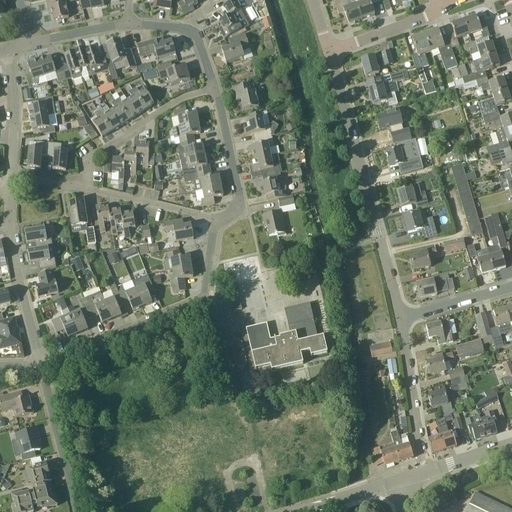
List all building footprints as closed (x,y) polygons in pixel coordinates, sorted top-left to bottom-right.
[(69,18),(68,18),(66,4),(80,1),(79,0),(53,0),(46,2),(48,11),(51,10),(54,21),(69,18)] [(88,0),(79,0),(80,1),(82,11),(91,9),(88,0)] [(88,0),(91,9),(104,6),(103,1),(109,0),(88,0)] [(146,0),(146,1),(154,2),(153,7),(171,10),(172,0),(146,0)] [(198,4),(195,0),(182,0),(183,2),(178,5),(183,16),(194,10),(193,7),(198,4)] [(225,19),(219,22),(242,11),(253,5),(250,0),(248,0),(239,5),(236,0),(235,0),(223,0),(222,1),(225,6),(223,7),(226,12),(223,14),(225,19)] [(363,20),(356,5),(354,0),(342,0),(334,3),(338,15),(344,13),(349,25),(363,20)] [(376,1),(375,0),(361,0),(362,2),(356,5),(363,20),(375,15),(370,3),(376,1)] [(391,9),(387,0),(381,0),(385,11),(391,9)] [(245,30),(245,29),(236,14),(242,11),(219,22),(222,27),(219,29),(224,40),(230,37),(231,37),(245,30)] [(463,21),(468,36),(481,31),(478,22),(476,17),(463,21)] [(263,20),(266,31),(273,28),(270,18),(263,20)] [(458,40),(468,36),(463,21),(451,25),(454,35),(448,37),(452,50),(460,47),(458,40)] [(245,35),(239,37),(238,35),(246,32),(245,30),(231,37),(232,39),(228,40),(231,48),(221,51),(226,64),(244,58),(245,60),(253,58),(250,49),(245,35)] [(447,37),(449,43),(443,45),(438,30),(426,34),(432,53),(438,51),(445,71),(458,67),(452,50),(448,37),(447,37)] [(488,31),(481,33),(483,39),(490,37),(488,31)] [(425,55),(432,53),(426,34),(412,39),(418,54),(411,56),(416,71),(429,67),(425,55)] [(141,58),(156,54),(157,59),(176,54),(172,41),(164,44),(162,38),(137,46),(141,58)] [(120,41),(106,45),(110,57),(105,59),(109,71),(112,81),(118,79),(113,65),(123,62),(126,72),(137,68),(131,49),(124,52),(120,41)] [(492,43),(477,48),(475,42),(464,45),(467,54),(470,53),(473,62),(473,63),(481,61),(496,56),(492,43)] [(93,76),(85,50),(80,51),(79,48),(73,50),(83,79),(89,77),(89,78),(93,76)] [(105,59),(104,57),(99,59),(96,50),(91,51),(90,48),(85,50),(93,76),(109,71),(105,59)] [(83,79),(73,50),(68,51),(69,55),(64,56),(67,65),(62,67),(66,81),(72,79),(73,82),(83,79)] [(377,68),(385,66),(392,64),(389,52),(382,54),(382,55),(374,58),(374,57),(361,61),(365,77),(379,73),(377,68)] [(496,56),(481,61),(473,63),(474,69),(476,74),(462,78),(462,79),(461,79),(463,86),(476,82),(487,78),(484,71),(499,67),(496,56)] [(66,81),(62,67),(54,69),(51,60),(50,57),(39,61),(44,77),(46,83),(57,80),(58,83),(66,81)] [(38,59),(38,58),(28,62),(27,64),(28,64),(33,79),(27,81),(29,87),(35,85),(37,85),(38,79),(44,77),(39,61),(38,59)] [(157,68),(160,81),(168,78),(171,87),(190,81),(186,67),(173,70),(171,64),(157,68)] [(139,74),(146,72),(144,65),(137,67),(139,74)] [(145,82),(151,80),(149,72),(143,74),(145,82)] [(373,105),(383,103),(386,102),(387,108),(398,105),(394,94),(392,84),(396,83),(404,81),(402,73),(375,80),(377,87),(369,89),(373,105)] [(487,78),(476,82),(478,87),(478,88),(481,87),(482,92),(491,89),(493,95),(507,91),(503,79),(489,84),(487,78)] [(463,87),(463,86),(461,79),(453,81),(455,87),(454,88),(455,90),(463,87)] [(432,81),(422,85),(426,96),(436,93),(432,81)] [(478,87),(476,82),(463,86),(463,87),(464,91),(478,87)] [(252,85),(233,89),(236,102),(241,101),(243,111),(259,108),(255,91),(254,92),(252,85)] [(140,93),(137,90),(136,88),(133,90),(145,110),(154,105),(145,90),(140,93)] [(32,100),(30,90),(23,91),(24,101),(32,100)] [(137,116),(145,110),(133,90),(129,93),(132,98),(127,101),(137,116)] [(498,114),(496,107),(511,102),(507,91),(493,95),(494,99),(478,104),(483,118),(498,114)] [(79,97),(82,104),(89,101),(86,94),(79,97)] [(31,120),(56,115),(53,98),(43,100),(44,105),(28,108),(31,120)] [(122,104),(119,99),(115,101),(128,122),(137,116),(127,101),(122,104)] [(110,105),(107,107),(119,127),(128,122),(115,101),(110,105)] [(107,107),(102,110),(98,113),(111,133),(119,127),(107,107)] [(393,119),(399,118),(400,123),(410,120),(410,117),(412,116),(409,107),(397,110),(384,114),(384,116),(376,118),(380,131),(395,127),(393,119)] [(180,128),(198,124),(196,113),(187,115),(186,110),(173,112),(175,118),(178,117),(180,128)] [(272,137),(272,136),(274,136),(274,134),(279,126),(273,122),(271,126),(270,126),(267,112),(249,116),(250,122),(246,123),(248,129),(244,130),(245,136),(253,135),(254,141),(272,137)] [(102,138),(111,133),(98,113),(94,115),(96,117),(91,120),(102,138)] [(501,125),(503,131),(511,127),(511,115),(500,119),(498,114),(483,118),(485,125),(492,123),(494,127),(501,125)] [(55,133),(54,127),(58,127),(56,115),(31,120),(33,131),(43,129),(44,135),(55,133)] [(84,117),(76,120),(79,128),(88,125),(84,117)] [(295,123),(286,128),(289,133),(297,128),(295,123)] [(198,124),(180,128),(172,129),(174,139),(179,138),(180,145),(192,142),(191,136),(200,134),(198,124)] [(98,137),(95,133),(91,127),(84,128),(89,137),(92,141),(98,137)] [(495,134),(495,135),(499,146),(508,143),(511,141),(511,127),(503,131),(495,134)] [(271,156),(269,149),(274,148),(272,137),(254,141),(255,146),(248,148),(249,154),(253,154),(254,160),(271,156)] [(155,143),(150,142),(144,141),(144,144),(137,144),(137,149),(136,158),(137,158),(136,165),(143,166),(143,168),(148,168),(148,167),(154,167),(155,143)] [(193,148),(192,142),(180,145),(181,147),(179,148),(177,150),(177,154),(180,156),(181,160),(180,161),(186,160),(205,156),(203,146),(193,148)] [(386,153),(390,168),(405,164),(404,160),(415,157),(415,158),(424,155),(421,142),(405,147),(406,152),(402,154),(400,149),(386,153)] [(48,156),(49,144),(36,143),(36,149),(29,149),(27,169),(40,170),(42,156),(48,156)] [(508,143),(499,146),(498,146),(499,151),(509,148),(508,143)] [(61,151),(62,145),(49,144),(48,156),(54,157),(53,171),(66,172),(68,152),(61,151)] [(491,154),(499,151),(498,146),(497,145),(486,148),(488,155),(491,154)] [(511,154),(511,155),(509,148),(499,151),(491,154),(494,164),(501,162),(502,165),(511,162),(511,154)] [(137,149),(132,149),(132,152),(125,151),(125,157),(124,166),(125,166),(131,167),(130,176),(136,176),(136,165),(137,158),(136,158),(137,149)] [(161,155),(158,155),(155,156),(154,164),(162,163),(161,155)] [(262,177),(280,174),(280,173),(282,173),(278,155),(271,156),(254,160),(255,166),(252,167),(253,173),(261,172),(262,177)] [(184,178),(208,173),(205,156),(186,160),(188,169),(182,170),(184,178)] [(125,157),(120,157),(120,160),(113,159),(112,174),(119,174),(118,184),(123,184),(125,166),(124,166),(125,157)] [(467,182),(465,175),(462,165),(451,168),(457,190),(469,187),(467,182)] [(196,192),(202,191),(221,187),(219,176),(209,178),(208,173),(184,178),(185,183),(194,182),(196,192)] [(465,175),(467,182),(468,181),(476,179),(474,173),(466,175),(465,175)] [(284,184),(282,185),(280,174),(262,177),(263,183),(256,185),(257,191),(261,190),(262,197),(266,196),(267,202),(278,200),(286,198),(284,191),(285,191),(286,190),(285,185),(284,184)] [(221,187),(202,191),(204,200),(201,201),(202,207),(215,205),(213,199),(223,197),(221,187)] [(464,213),(475,210),(469,187),(457,190),(464,213)] [(401,208),(414,205),(415,209),(428,206),(426,196),(415,199),(412,188),(397,193),(401,208)] [(286,198),(278,200),(280,208),(294,205),(293,197),(286,199),(286,198)] [(83,202),(69,204),(72,227),(87,225),(83,202)] [(104,223),(110,222),(108,209),(108,208),(101,209),(101,206),(96,207),(100,233),(106,232),(104,223)] [(116,226),(122,225),(123,225),(121,212),(121,210),(114,212),(113,209),(109,210),(108,209),(110,222),(112,236),(115,251),(123,249),(123,245),(117,246),(115,236),(118,236),(116,226)] [(471,237),(482,233),(475,210),(464,213),(471,237)] [(135,228),(133,213),(126,214),(126,212),(121,212),(123,225),(122,225),(125,239),(130,238),(129,229),(135,228)] [(278,237),(286,235),(281,212),(262,216),(265,229),(268,228),(269,237),(277,235),(278,237)] [(421,221),(421,220),(419,213),(404,218),(408,234),(421,230),(423,236),(436,233),(432,218),(421,221)] [(507,248),(501,227),(498,215),(484,219),(490,241),(497,239),(498,245),(487,248),(487,251),(489,257),(494,272),(506,269),(500,250),(507,248)] [(176,243),(194,240),(191,225),(183,226),(183,221),(163,224),(165,233),(174,231),(176,243)] [(53,248),(52,244),(51,235),(46,235),(45,228),(41,229),(40,227),(37,228),(32,229),(33,230),(25,232),(27,245),(37,243),(39,249),(48,248),(53,248)] [(151,238),(149,227),(142,228),(144,240),(151,238)] [(85,229),(88,245),(96,244),(93,228),(85,229)] [(445,255),(465,250),(463,239),(443,244),(445,255)] [(147,246),(139,247),(141,255),(149,253),(147,246)] [(475,253),(473,246),(467,248),(470,259),(477,257),(475,253)] [(48,248),(39,249),(28,251),(29,254),(27,254),(28,262),(30,262),(30,264),(38,263),(39,270),(56,267),(54,254),(50,255),(48,248)] [(437,256),(435,250),(419,253),(420,257),(410,259),(413,271),(431,268),(429,258),(437,256)] [(482,276),(494,272),(489,257),(487,251),(479,254),(478,252),(475,253),(477,257),(477,260),(482,276)] [(165,271),(191,267),(189,257),(180,259),(179,252),(168,254),(167,254),(168,260),(165,261),(163,263),(165,271)] [(120,261),(116,253),(107,257),(110,265),(120,261)] [(70,262),(73,268),(82,264),(79,258),(74,260),(70,262)] [(165,272),(173,270),(174,280),(171,280),(173,293),(186,291),(183,279),(193,278),(191,267),(165,271),(165,272)] [(55,282),(52,272),(38,275),(40,286),(35,287),(38,299),(59,293),(56,282),(55,282)] [(445,281),(449,280),(447,274),(433,277),(433,280),(416,284),(420,299),(436,296),(436,293),(447,291),(445,281)] [(135,290),(143,307),(152,303),(149,295),(154,292),(149,280),(143,283),(144,286),(135,290)] [(135,290),(132,281),(122,286),(124,291),(119,293),(124,305),(129,303),(133,311),(143,307),(135,290)] [(119,293),(115,285),(109,288),(114,299),(104,303),(112,320),(122,316),(118,308),(124,305),(119,293)] [(234,311),(242,309),(236,285),(228,287),(234,311)] [(7,291),(0,292),(0,306),(10,304),(7,291)] [(104,303),(101,294),(93,298),(92,296),(85,299),(93,318),(99,316),(102,324),(112,320),(104,303)] [(84,321),(93,318),(85,299),(79,302),(82,308),(74,311),(73,307),(68,310),(78,334),(88,330),(84,321)] [(272,372),(303,365),(301,354),(310,352),(311,358),(327,354),(323,337),(317,339),(313,321),(309,304),(284,310),(288,326),(290,335),(280,338),(280,340),(275,341),(275,339),(270,340),(267,324),(246,329),(239,331),(241,339),(239,342),(239,341),(238,341),(237,341),(236,341),(235,341),(234,342),(233,343),(233,344),(232,344),(232,345),(232,346),(232,347),(236,364),(236,365),(237,366),(238,367),(238,368),(239,368),(240,368),(241,368),(242,368),(243,368),(244,368),(245,367),(245,366),(246,366),(246,365),(246,364),(247,363),(247,362),(246,362),(248,362),(250,372),(255,371),(271,367),(272,372)] [(43,309),(45,315),(56,311),(54,305),(43,309)] [(495,349),(503,347),(502,343),(500,335),(511,332),(505,309),(493,313),(497,328),(489,330),(491,337),(492,339),(495,349)] [(68,339),(78,334),(68,310),(62,312),(64,316),(51,322),(56,333),(64,330),(68,339)] [(0,349),(21,344),(18,335),(16,329),(17,329),(14,319),(4,322),(2,315),(0,314),(0,332),(1,337),(0,337),(0,349)] [(491,337),(489,330),(485,314),(475,317),(481,340),(491,337)] [(453,342),(452,338),(450,330),(448,321),(440,322),(440,324),(426,327),(429,340),(436,338),(438,346),(453,342)] [(484,353),(482,344),(480,340),(460,345),(455,347),(459,360),(484,353)] [(392,354),(390,342),(369,347),(371,358),(392,354)] [(452,354),(434,358),(435,361),(427,363),(430,375),(445,372),(443,363),(454,361),(452,354)] [(389,375),(397,374),(396,360),(387,361),(389,375)] [(509,387),(511,384),(511,366),(510,362),(502,365),(507,377),(503,379),(506,387),(508,386),(509,387)] [(450,381),(464,376),(462,369),(448,375),(450,381)] [(461,386),(466,384),(464,376),(450,381),(452,386),(435,391),(436,394),(429,396),(432,408),(438,407),(450,404),(448,396),(457,394),(457,393),(462,391),(461,386)] [(486,398),(489,397),(493,395),(490,389),(484,393),(486,398)] [(21,392),(0,397),(0,405),(2,412),(13,409),(16,418),(33,414),(29,398),(23,399),(21,392)] [(477,411),(489,405),(486,398),(475,404),(477,411)] [(216,451),(240,446),(235,421),(210,426),(208,413),(173,420),(176,435),(153,439),(151,429),(113,437),(116,449),(124,448),(129,469),(139,466),(142,479),(158,476),(155,465),(183,460),(180,445),(213,438),(216,451)] [(485,438),(497,434),(495,430),(498,429),(493,413),(485,415),(486,418),(480,419),(485,438)] [(485,438),(480,419),(480,420),(479,417),(466,421),(471,438),(474,437),(475,441),(485,438)] [(448,434),(445,422),(444,419),(436,423),(438,429),(441,436),(445,451),(457,447),(452,432),(448,434)] [(464,436),(459,419),(453,420),(458,438),(464,436)] [(438,429),(436,423),(429,427),(432,432),(438,429)] [(24,455),(40,450),(37,437),(39,436),(37,429),(16,434),(18,441),(21,440),(24,455)] [(258,445),(264,474),(336,458),(330,430),(258,445)] [(407,439),(399,441),(397,432),(390,434),(393,443),(393,445),(399,463),(413,458),(407,439)] [(445,451),(441,436),(440,436),(428,441),(432,455),(445,451)] [(385,467),(399,463),(393,445),(372,451),(377,467),(377,465),(383,463),(385,467)] [(192,467),(202,467),(202,456),(192,457),(192,467)] [(40,457),(36,458),(30,460),(31,461),(31,463),(32,465),(32,467),(35,467),(35,465),(42,463),(41,463),(40,458),(40,457)] [(51,483),(46,464),(35,467),(36,469),(28,471),(23,472),(26,483),(31,482),(32,488),(36,487),(37,491),(33,492),(34,496),(30,498),(29,493),(23,495),(22,491),(11,493),(14,506),(12,506),(13,511),(35,511),(57,506),(55,495),(52,496),(49,483),(51,483)] [(3,467),(2,474),(6,475),(10,465),(3,467)] [(511,511),(484,498),(475,493),(466,511),(511,511)]
